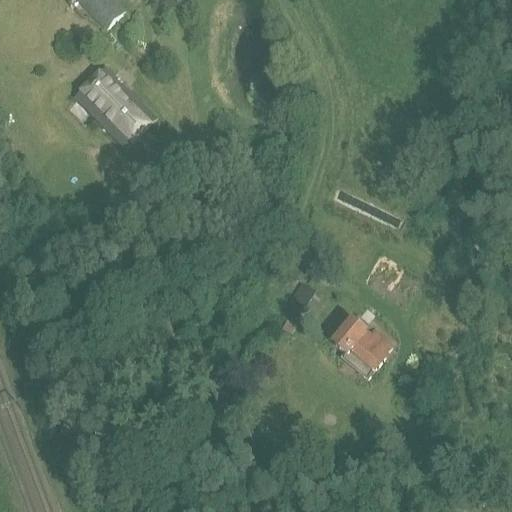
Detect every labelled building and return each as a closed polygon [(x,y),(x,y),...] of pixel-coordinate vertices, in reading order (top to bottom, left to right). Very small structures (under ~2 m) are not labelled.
[(72,0),(108,34),(126,15),(110,0),(72,0)] [(135,24),(118,26),(120,41),(137,39),(135,24)] [(76,100),(128,151),(159,120),(107,68),(76,100)] [(293,316),(308,325),(323,301),(309,291),(293,316)] [(344,361),(369,382),(387,361),(386,360),(393,351),(377,337),(378,336),(359,320),(336,347),(348,357),(344,361)] [(284,331),(292,336),(297,329),(288,324),(284,331)]
